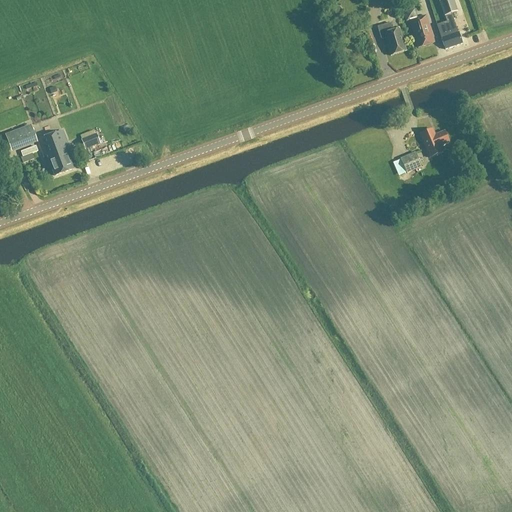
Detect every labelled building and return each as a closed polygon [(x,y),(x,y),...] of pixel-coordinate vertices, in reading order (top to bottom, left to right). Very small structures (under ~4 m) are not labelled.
[(436,26),(444,51),(462,45),(451,15),(457,13),(452,0),(445,0),(439,2),(446,23),(436,26)] [(409,21),(409,22),(417,20),(414,11),(404,14),(406,22),(409,21)] [(426,17),(417,20),(409,22),(417,49),(434,43),(426,17)] [(392,28),(391,24),(377,29),(381,40),(383,41),(385,40),(390,57),(406,52),(399,30),(390,33),(389,29),(392,28)] [(30,127),(22,130),(27,143),(35,140),(30,127)] [(18,146),(27,143),(22,130),(14,134),(18,146)] [(444,132),(435,136),(432,130),(419,135),(429,159),(442,153),(439,147),(448,143),(444,132)] [(62,132),(49,136),(37,141),(43,158),(46,157),(54,176),(72,170),(67,156),(70,155),(62,132)] [(10,149),(18,146),(14,134),(5,137),(10,149)] [(81,142),(85,150),(99,144),(95,136),(81,142)] [(421,168),(415,153),(399,160),(406,175),(421,168)] [(28,177),(35,174),(31,166),(24,169),(28,177)]
